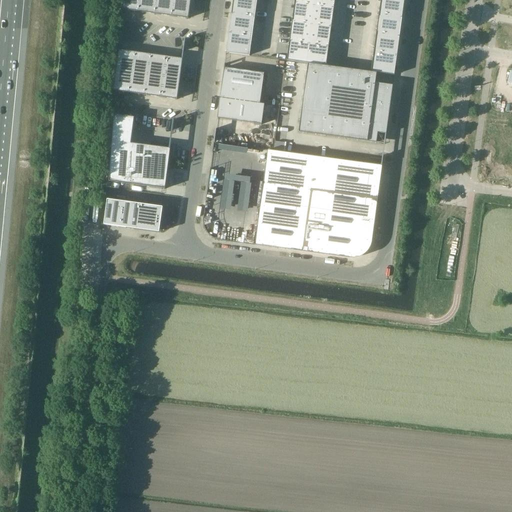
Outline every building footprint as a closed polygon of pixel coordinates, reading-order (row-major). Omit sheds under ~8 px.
[(122,0),(121,10),(123,10),(188,19),(190,0),(122,0)] [(232,0),(226,53),(249,55),(257,0),(232,0)] [(293,0),(283,61),(322,66),(332,0),(293,0)] [(380,0),(370,72),(394,76),(394,73),(396,58),(397,58),(397,55),(396,55),(399,39),(399,36),(401,20),(402,20),(402,18),(404,1),(404,0),(380,0)] [(117,50),(112,91),(175,99),(178,79),(181,58),(117,50)] [(298,133),(376,143),(377,133),(386,135),(393,86),(375,83),(376,74),(307,64),(298,133)] [(224,69),(221,99),(261,104),(265,74),(224,69)] [(265,105),(221,99),(218,118),(262,125),(265,105)] [(165,189),(170,149),(130,144),(133,118),(114,115),(109,181),(165,189)] [(511,134),(491,131),(484,178),(511,181),(511,134)] [(267,151),(254,245),(277,248),(350,258),(351,258),(353,258),(354,258),(356,258),(357,257),(358,257),(360,257),(361,256),(363,255),(364,254),(365,253),(366,252),(367,251),(368,250),(368,249),(369,248),(369,247),(370,246),(370,245),(371,243),(371,242),(371,241),(371,240),(375,214),(376,206),(376,202),(379,180),(380,180),(381,174),(382,166),(273,151),(267,151)] [(107,200),(104,224),(157,231),(160,208),(107,200)]
